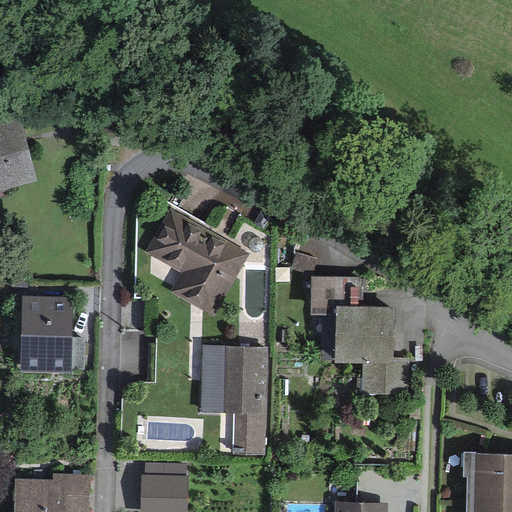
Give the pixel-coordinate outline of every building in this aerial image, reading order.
[(30,127),(0,134),(0,191),(43,180),(30,127)] [(257,259),(177,212),(152,253),(196,278),(182,302),(219,324),(257,259)] [(368,282),(317,285),(321,375),(361,374),(362,398),(401,396),(397,312),(369,313),(368,282)] [(78,303),(19,303),(20,370),(78,370),(78,303)] [(273,351),(206,353),(208,419),(236,419),(237,457),(276,456),(273,351)] [(511,511),(511,454),(479,454),(477,511),(511,511)] [(143,472),(141,511),(187,511),(190,474),(143,472)] [(91,511),(92,483),(8,482),(7,511),(91,511)]
